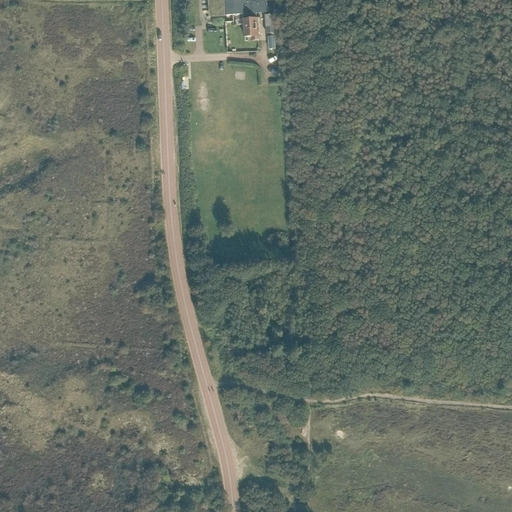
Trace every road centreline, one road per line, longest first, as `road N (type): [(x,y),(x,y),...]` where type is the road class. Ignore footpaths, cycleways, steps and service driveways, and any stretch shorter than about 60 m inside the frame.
road 1 (unclassified): [(232,511),(229,469),(173,242),(162,0)]
road 2 (unknown): [(206,386),(220,382),(306,403),(378,397),(511,409)]
